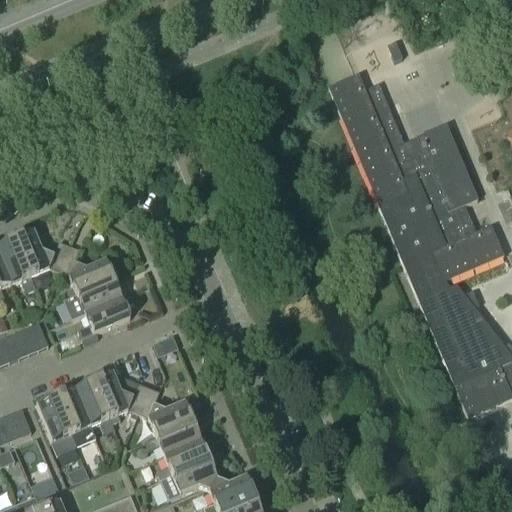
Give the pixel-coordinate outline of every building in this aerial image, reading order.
[(386,51),(393,67),(401,63),(395,48),(386,51)] [(358,81),(328,94),(378,213),(453,391),(467,423),(511,404),(511,364),(456,292),(447,295),(444,287),(503,262),(491,233),(476,239),(464,212),(477,206),(445,131),(403,149),(378,90),(364,96),(358,81)] [(511,129),(501,134),(511,156),(511,155),(511,129)] [(34,238),(14,246),(29,283),(49,274),(58,279),(69,252),(58,247),(52,261),(42,257),(34,238)] [(14,246),(0,251),(0,265),(11,291),(21,286),(26,298),(34,295),(29,283),(14,246)] [(69,252),(58,279),(68,282),(76,302),(113,286),(105,266),(85,274),(74,270),(80,256),(69,252)] [(0,265),(0,309),(5,307),(0,295),(11,291),(0,265)] [(76,302),(63,307),(71,326),(84,321),(121,305),(113,286),(76,302)] [(88,331),(76,336),(80,345),(129,325),(121,305),(84,321),(88,331)] [(38,329),(28,333),(37,356),(47,352),(38,329)] [(28,333),(18,337),(28,360),(37,356),(28,333)] [(18,337),(9,341),(18,364),(28,360),(18,337)] [(9,341),(0,344),(0,347),(9,368),(18,364),(9,341)] [(0,347),(0,371),(9,368),(0,347)] [(112,380),(113,382),(122,378),(117,366),(108,370),(112,380)] [(112,380),(93,388),(111,430),(120,427),(117,421),(128,416),(137,420),(148,394),(123,384),(116,388),(112,380)] [(93,388),(74,396),(89,433),(100,428),(105,441),(114,437),(111,430),(93,388)] [(148,394),(137,420),(147,424),(155,443),(192,428),(184,408),(164,416),(153,412),(159,398),(148,394)] [(74,396),(55,404),(76,453),(94,445),(89,433),(74,396)] [(55,404),(35,412),(56,461),(76,453),(55,404)] [(21,415),(11,419),(21,442),(31,438),(21,415)] [(11,419),(2,423),(11,446),(21,442),(11,419)] [(2,423),(0,424),(0,447),(1,450),(11,446),(2,423)] [(192,428),(155,443),(143,448),(146,457),(158,452),(163,462),(200,447),(192,428)] [(167,473),(155,478),(159,486),(208,466),(200,447),(163,462),(167,473)] [(208,497),(216,485),(208,466),(159,486),(167,506),(197,493),(208,497)] [(227,511),(253,501),(245,482),(227,489),(216,485),(208,497),(213,508),(202,511),(227,511)] [(60,511),(54,495),(34,504),(37,511),(60,511)] [(134,511),(130,501),(120,505),(122,511),(134,511)] [(257,511),(253,501),(227,511),(257,511)]
